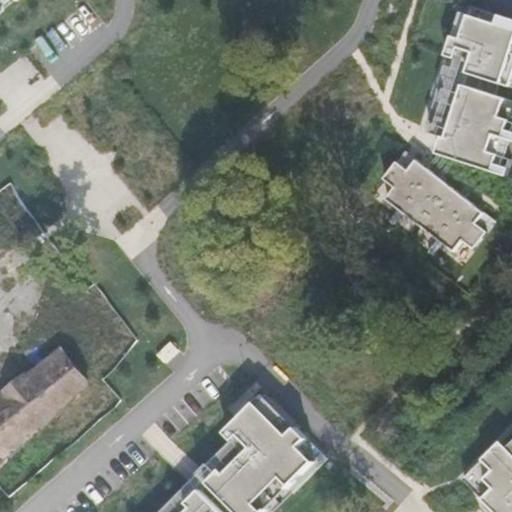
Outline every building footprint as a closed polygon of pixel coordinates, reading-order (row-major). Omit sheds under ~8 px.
[(0,0),(0,16),(20,0),(0,0)] [(443,145),(439,155),(511,178),(511,17),(502,14),(499,25),(462,14),(431,112),(440,114),(436,124),(435,133),(445,136),(443,145)] [(501,221),(419,162),(412,169),(401,162),(387,179),(400,189),(391,204),(462,271),(501,221)] [(27,237),(39,228),(7,189),(0,194),(0,248),(21,232),(27,237)] [(65,339),(90,368),(127,337),(105,309),(85,285),(78,292),(83,299),(73,310),(83,323),(65,339)] [(55,326),(65,339),(83,323),(73,310),(55,326)] [(0,397),(0,453),(2,455),(39,415),(58,435),(97,395),(81,376),(55,349),(24,375),(22,373),(6,387),(6,392),(0,397)] [(277,511),(327,465),(264,403),(169,511),(277,511)] [(511,511),(511,448),(510,447),(503,442),(487,460),(497,470),(488,478),(497,487),(486,500),(497,511),(511,511)]
